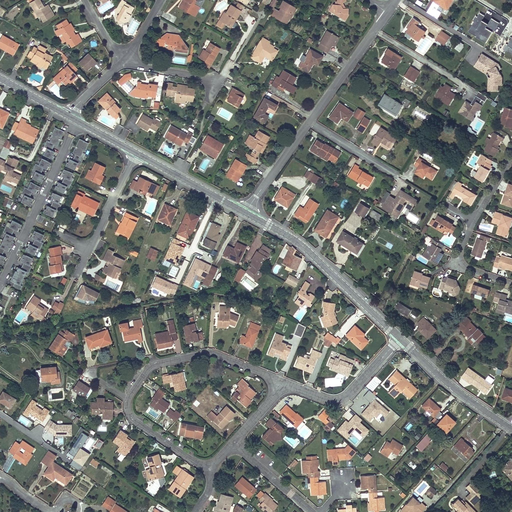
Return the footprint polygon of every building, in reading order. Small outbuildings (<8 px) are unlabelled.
[(39,0),(34,0),(30,3),(35,11),(38,16),(40,15),(42,19),(47,17),(46,15),(51,12),(48,5),(44,7),(39,0)] [(127,2),(122,0),(120,0),(116,7),(120,10),(115,18),(124,23),(128,22),(131,16),(130,15),(134,8),(126,4),(127,2)] [(185,0),(183,5),(181,4),(179,8),(194,17),(199,7),(193,4),(195,0),(194,0),(185,0)] [(294,7),(283,0),(279,7),(283,9),(284,10),(282,14),(280,13),(273,8),(269,14),(286,24),(290,18),(292,13),(291,12),(294,7)] [(336,0),(336,2),(333,2),(333,6),(334,7),(333,14),(340,18),(342,17),(344,15),(343,13),(348,13),(348,8),(342,8),(341,6),(343,4),(342,3),(345,1),(344,0),(336,0)] [(433,0),(431,5),(426,12),(436,18),(440,12),(436,10),(439,5),(446,10),(452,0),(433,0)] [(235,8),(230,5),(226,13),(221,21),(219,20),(216,25),(222,28),(225,23),(231,27),(235,21),(233,21),(234,18),(236,19),(240,11),(239,10),(235,8)] [(47,17),(42,19),(43,21),(53,15),(51,12),(46,15),(47,17)] [(485,16),(480,13),(477,17),(476,16),(473,21),(474,22),(472,26),(477,29),(476,30),(479,32),(476,37),(486,43),(492,32),(493,32),(499,23),(491,18),(487,25),(486,25),(485,25),(482,23),(483,23),(481,22),(485,16)] [(413,18),(407,27),(409,29),(410,30),(408,33),(419,41),(422,38),(424,39),(426,37),(423,35),(426,32),(417,26),(419,23),(413,18)] [(66,19),(56,24),(58,28),(55,30),(58,36),(62,34),(66,41),(68,44),(70,43),(71,47),(81,41),(79,37),(77,38),(75,35),(73,31),(68,24),(66,19)] [(452,34),(443,28),(442,30),(451,36),(452,34)] [(442,30),(435,39),(442,44),(444,42),(446,44),(451,36),(442,30)] [(337,36),(327,31),(319,43),(320,44),(317,48),(327,53),(331,46),(337,36)] [(166,33),(155,42),(157,44),(164,45),(166,48),(167,47),(174,48),(175,50),(188,52),(188,48),(178,35),(166,33)] [(2,35),(0,38),(0,47),(5,50),(6,49),(14,53),(19,45),(2,35)] [(268,41),(260,36),(248,56),(256,61),(260,54),(269,60),(275,50),(271,48),(266,45),(267,43),(268,41)] [(339,38),(337,36),(331,46),(334,47),(339,38)] [(506,44),(503,49),(511,54),(511,37),(507,45),(506,44)] [(460,42),(455,48),(459,51),(464,45),(460,42)] [(220,49),(210,43),(206,51),(203,49),(198,58),(206,62),(203,65),(209,68),(211,64),(209,63),(214,55),(215,56),(220,49)] [(46,50),(39,45),(37,49),(33,47),(31,51),(30,50),(27,55),(32,58),(38,61),(37,64),(36,65),(41,68),(42,66),(46,68),(50,62),(46,60),(49,55),(44,53),(46,50)] [(300,68),(308,72),(313,63),(317,65),(322,56),(310,49),(306,56),(303,54),(300,59),(303,61),(300,68)] [(394,69),(401,58),(388,49),(385,54),(386,55),(381,62),(382,62),(381,63),(386,67),(387,65),(394,69)] [(89,53),(78,62),(85,70),(91,66),(90,65),(95,61),(89,53)] [(500,85),(504,85),(503,77),(499,70),(496,66),(493,64),(495,62),(482,54),(474,66),(482,72),(484,69),(488,71),(493,80),(494,82),(493,82),(493,86),(490,86),(491,93),(501,91),(500,85)] [(71,62),(55,77),(59,82),(61,81),(65,84),(71,79),(72,79),(73,79),(76,76),(74,72),(77,69),(71,62)] [(498,64),(495,62),(493,64),(496,66),(499,70),(501,68),(498,64)] [(420,73),(410,66),(404,76),(413,82),(420,73)] [(484,69),(482,72),(486,74),(488,77),(490,86),(493,86),(493,82),(494,82),(493,80),(488,71),(484,69)] [(295,78),(283,70),(279,77),(277,76),(272,85),(277,88),(279,85),(284,88),(291,92),(294,86),(291,85),(295,78)] [(116,78),(120,84),(133,78),(129,71),(116,78)] [(144,83),(137,82),(136,87),(138,88),(137,94),(140,95),(139,97),(146,98),(147,95),(155,97),(157,86),(153,85),(153,84),(152,84),(151,85),(144,84),(144,83)] [(173,84),(168,83),(167,90),(168,90),(168,93),(171,93),(171,92),(176,93),(175,96),(175,102),(180,103),(180,102),(185,103),(186,99),(189,100),(189,101),(193,101),(195,90),(187,88),(187,90),(182,89),(182,88),(177,86),(177,87),(172,87),(173,84)] [(443,87),(441,86),(436,94),(442,97),(441,100),(449,105),(455,95),(450,92),(452,88),(445,84),(443,87)] [(242,93),(233,87),(231,91),(233,92),(227,101),(238,107),(243,98),(240,96),(242,93)] [(479,110),(487,98),(478,92),(476,96),(481,100),(479,103),(476,101),(473,106),(470,104),(466,101),(459,112),(472,121),(474,119),(473,116),(476,111),(479,110)] [(106,93),(98,101),(106,110),(108,109),(101,101),(108,95),(106,93)] [(400,104),(384,94),(377,105),(397,117),(404,106),(406,107),(410,101),(404,98),(400,104)] [(115,102),(108,95),(101,101),(108,109),(106,110),(113,117),(120,110),(114,103),(115,102)] [(481,100),(476,96),(470,104),(473,106),(476,101),(479,103),(481,100)] [(264,98),(253,117),(264,123),(268,116),(264,113),(268,106),(274,109),(277,105),(264,98)] [(353,113),(339,104),(329,118),(336,123),(341,117),(347,121),(353,113)] [(511,109),(506,107),(500,123),(505,125),(504,127),(511,129),(511,125),(511,121),(511,120),(511,109)] [(353,116),(361,120),(365,111),(356,108),(353,116)] [(153,121),(143,114),(137,124),(147,131),(150,127),(156,131),(161,123),(154,118),(153,121)] [(370,121),(364,118),(357,130),(362,133),(370,121)] [(21,119),(14,134),(31,142),(37,130),(29,126),(28,128),(23,125),(24,123),(26,121),(21,119)] [(187,135),(171,126),(164,137),(181,146),(185,139),(189,142),(193,135),(188,132),(187,135)] [(45,144),(53,147),(54,144),(57,146),(60,141),(58,140),(59,138),(61,139),(64,131),(55,127),(51,135),(52,136),(49,142),(46,140),(45,144)] [(397,138),(381,128),(372,142),(378,146),(381,141),(391,148),(397,138)] [(252,136),(247,145),(253,149),(251,152),(256,155),(262,146),(263,147),(269,137),(259,131),(254,138),(252,136)] [(505,137),(495,131),(493,134),(493,135),(491,138),(489,142),(485,148),(495,155),(499,148),(498,148),(497,147),(499,145),(502,140),(503,140),(505,137)] [(224,145),(207,135),(200,149),(203,151),(213,157),(214,154),(217,156),(224,145)] [(8,148),(11,142),(6,139),(3,146),(8,148)] [(75,154),(74,157),(82,161),(83,158),(80,156),(83,150),(85,151),(88,143),(79,139),(75,146),(77,147),(76,149),(75,148),(72,153),(75,154)] [(324,145),(316,140),(311,149),(319,154),(318,156),(327,161),(330,156),(337,160),(340,153),(324,143),(324,145)] [(53,147),(45,144),(43,147),(46,148),(43,155),(52,159),(54,156),(53,155),(55,152),(52,150),(53,147)] [(247,154),(244,158),(254,163),(257,159),(247,154)] [(14,169),(18,160),(12,157),(12,158),(9,157),(5,165),(3,168),(7,170),(6,171),(3,177),(7,178),(16,183),(20,175),(11,171),(10,171),(10,169),(11,169),(12,168),(14,169)] [(66,162),(65,165),(74,170),(77,163),(80,164),(82,161),(74,157),(72,160),(69,159),(68,162),(66,162)] [(49,166),(51,163),(41,158),(38,165),(35,164),(34,167),(42,171),(43,168),(46,169),(48,166),(49,166)] [(427,162),(419,158),(415,165),(419,167),(416,173),(423,177),(425,175),(426,174),(428,175),(427,176),(433,179),(438,171),(426,164),(427,162)] [(247,165),(236,159),(226,176),(234,181),(240,172),(242,173),(247,165)] [(484,159),(483,159),(481,163),(482,164),(475,175),(483,180),(490,169),(488,167),(490,163),(484,159)] [(91,170),(87,178),(100,184),(102,179),(100,178),(102,175),(105,168),(95,163),(91,170)] [(359,168),(354,165),(348,174),(352,176),(352,177),(362,183),(367,186),(373,178),(358,169),(359,168)] [(42,171),(34,167),(32,170),(35,172),(32,178),(41,183),(43,179),(42,179),(43,175),(40,174),(42,171)] [(64,178),(62,181),(71,185),(72,181),(69,180),(72,173),(63,169),(61,172),(63,173),(61,176),(64,178)] [(313,174),(306,170),(303,177),(309,180),(313,174)] [(321,179),(313,174),(309,180),(309,181),(317,186),(321,179)] [(352,176),(348,174),(347,176),(361,184),(362,183),(352,177),(352,176)] [(155,185),(140,177),(138,183),(134,190),(138,192),(140,189),(143,191),(147,192),(150,194),(155,185)] [(476,194),(461,185),(462,183),(458,180),(455,179),(450,189),(453,191),(456,192),(464,197),(463,199),(471,203),(476,194)] [(55,185),(53,189),(63,193),(66,186),(69,188),(71,185),(62,181),(61,184),(58,182),(56,186),(55,185)] [(40,186),(30,182),(27,189),(24,187),(23,191),(31,194),(32,191),(35,193),(37,189),(38,190),(40,186)] [(511,183),(511,184),(508,182),(505,192),(507,193),(506,195),(504,195),(501,202),(510,205),(511,200),(511,183)] [(287,190),(282,186),(274,199),(287,207),(293,198),(285,193),(287,190)] [(294,195),(287,190),(285,193),(293,198),(294,195)] [(31,194),(23,191),(21,194),(24,195),(21,202),(30,206),(32,203),(31,202),(32,199),(29,197),(31,194)] [(84,195),(78,191),(71,206),(82,211),(84,210),(94,214),(99,203),(84,196),(84,195)] [(417,201),(401,191),(396,200),(396,203),(394,203),(394,200),(390,197),(383,208),(393,214),(394,212),(400,216),(405,207),(403,205),(405,201),(409,204),(407,208),(411,211),(417,201)] [(53,201),(51,204),(60,208),(61,205),(58,204),(61,197),(52,192),(50,196),(51,196),(50,200),(53,201)] [(318,204),(309,199),(303,209),(299,206),(294,215),(298,217),(299,215),(307,221),(318,204)] [(369,208),(360,203),(355,211),(364,217),(369,208)] [(44,209),(43,212),(52,217),(55,210),(58,211),(60,208),(51,204),(50,207),(47,206),(45,209),(44,209)] [(164,205),(158,219),(169,224),(175,210),(169,208),(169,207),(164,205)] [(338,217),(327,210),(314,230),(325,237),(338,217)] [(380,216),(373,211),(370,215),(378,220),(380,216)] [(511,219),(511,217),(494,211),(492,219),(500,222),(499,224),(501,225),(499,231),(498,234),(506,237),(507,234),(511,219)] [(198,217),(186,212),(177,233),(187,238),(191,228),(193,229),(198,217)] [(124,236),(129,238),(139,219),(127,213),(125,216),(122,224),(124,225),(123,226),(119,232),(124,234),(124,236)] [(453,225),(438,215),(432,226),(438,230),(440,227),(444,230),(448,233),(449,232),(452,227),(453,225)] [(21,224),(12,220),(9,227),(6,226),(5,229),(12,233),(14,230),(17,231),(19,227),(20,228),(21,224)] [(217,234),(220,227),(209,221),(202,236),(205,238),(203,244),(212,249),(219,235),(217,234)] [(12,233),(5,229),(3,232),(6,233),(2,240),(12,244),(13,241),(12,241),(14,237),(11,236),(12,233)] [(35,239),(33,242),(41,246),(43,243),(40,242),(43,235),(34,230),(32,234),(33,234),(32,238),(35,239)] [(363,244),(343,232),(337,241),(352,251),(357,254),(363,244)] [(491,238),(480,235),(479,238),(477,237),(474,246),(476,246),(475,249),(473,248),(471,254),(481,257),(487,241),(489,242),(491,238)] [(173,238),(163,259),(176,265),(183,247),(178,245),(179,241),(173,238)] [(441,249),(443,246),(437,242),(432,239),(430,242),(431,243),(430,246),(428,245),(427,247),(425,251),(429,253),(427,257),(437,263),(442,253),(438,251),(440,248),(441,249)] [(12,244),(2,240),(0,245),(0,251),(3,252),(4,249),(7,251),(9,247),(10,248),(12,244)] [(26,247),(24,250),(34,255),(37,248),(40,249),(41,246),(33,242),(32,245),(29,244),(27,247),(26,247)] [(234,249),(227,246),(223,255),(238,262),(245,247),(237,243),(234,249)] [(365,245),(363,244),(357,254),(352,251),(351,253),(358,257),(365,245)] [(288,252),(282,263),(287,266),(295,270),(296,271),(302,258),(293,254),(296,249),(292,246),(291,247),(287,245),(286,247),(290,249),(288,252)] [(150,248),(146,257),(154,260),(157,251),(150,248)] [(105,266),(102,272),(113,277),(116,271),(118,272),(124,260),(113,254),(114,251),(109,249),(103,259),(107,261),(110,263),(108,267),(105,266)] [(256,251),(251,259),(254,261),(253,262),(252,261),(251,262),(249,265),(247,268),(245,271),(250,276),(251,275),(254,277),(253,278),(255,280),(261,274),(258,271),(256,270),(260,264),(261,265),(266,258),(269,254),(260,249),(257,252),(256,251)] [(511,255),(502,252),(501,255),(497,254),(494,263),(498,265),(498,263),(504,265),(504,263),(507,264),(506,266),(511,267),(511,255)] [(23,263),(22,266),(30,270),(32,266),(29,265),(32,258),(23,254),(21,257),(22,258),(21,261),(23,263)] [(49,266),(51,275),(61,272),(60,265),(62,264),(60,256),(50,258),(51,266),(49,266)] [(205,263),(195,259),(183,284),(189,287),(195,274),(204,278),(210,266),(205,263)] [(15,270),(13,274),(23,278),(26,272),(28,273),(30,270),(22,266),(21,269),(18,267),(16,271),(15,270)] [(210,266),(204,278),(202,283),(208,285),(216,268),(210,266)] [(234,279),(239,282),(245,270),(239,267),(234,279)] [(414,272),(410,282),(419,285),(427,288),(430,278),(422,275),(414,272)] [(13,286),(20,290),(22,286),(19,285),(23,278),(13,274),(12,277),(13,278),(11,281),(14,283),(13,286)] [(288,274),(284,281),(295,287),(299,280),(288,274)] [(156,277),(151,286),(168,294),(169,292),(174,294),(178,286),(173,284),(156,277)] [(247,277),(241,283),(250,291),(256,284),(247,277)] [(444,278),(442,279),(439,289),(442,290),(444,289),(448,290),(449,292),(452,293),(454,296),(459,294),(460,289),(457,284),(456,283),(456,281),(448,278),(447,280),(444,278)] [(303,303),(307,306),(314,297),(309,293),(307,296),(305,294),(305,290),(309,284),(304,281),(297,292),(298,296),(300,298),(296,304),(301,307),(303,303)] [(490,290),(474,284),(471,292),(487,297),(490,290)] [(81,286),(74,300),(75,301),(82,288),(86,287),(85,285),(81,286)] [(82,288),(75,301),(82,305),(96,305),(96,301),(100,294),(87,288),(86,287),(82,288)] [(507,296),(501,294),(495,312),(504,315),(506,310),(506,309),(511,310),(511,301),(508,300),(508,302),(505,302),(506,300),(507,296)] [(41,301),(34,296),(26,308),(32,312),(31,314),(37,318),(41,321),(49,310),(41,305),(40,306),(38,305),(39,304),(41,301)] [(59,301),(58,303),(54,301),(50,310),(59,314),(64,303),(59,301)] [(333,313),(334,304),(332,303),(323,302),(322,307),(324,307),(323,312),(324,315),(322,316),(325,325),(331,324),(330,322),(335,321),(334,317),(333,313)] [(411,310),(399,303),(396,309),(408,316),(411,310)] [(229,314),(230,307),(219,306),(218,316),(217,316),(217,324),(226,325),(229,325),(229,323),(235,326),(238,317),(229,314)] [(325,325),(322,316),(320,316),(323,327),(336,324),(335,321),(330,322),(331,324),(325,325)] [(466,316),(460,322),(458,324),(462,329),(470,336),(467,339),(472,344),(476,340),(483,334),(477,329),(474,327),(469,322),(471,321),(466,316)] [(436,330),(424,318),(418,324),(422,329),(421,330),(424,333),(423,334),(427,338),(436,330)] [(159,333),(154,334),(157,348),(171,345),(171,341),(172,341),(171,335),(175,334),(172,319),(168,320),(168,324),(167,324),(168,331),(169,335),(160,337),(159,333)] [(127,329),(126,322),(118,324),(119,330),(122,330),(124,341),(137,338),(137,342),(141,341),(139,327),(142,326),(141,320),(132,321),(133,327),(127,329)] [(242,335),(239,342),(251,347),(259,326),(251,322),(245,336),(242,335)] [(195,332),(193,323),(183,325),(187,343),(203,339),(201,331),(195,332)] [(301,337),(305,326),(298,323),(293,334),(301,337)] [(364,335),(354,326),(346,335),(360,348),(367,341),(362,337),(364,335)] [(106,329),(85,337),(88,348),(98,344),(99,346),(110,342),(106,329)] [(60,330),(49,347),(61,356),(66,347),(63,345),(67,340),(69,336),(72,339),(74,335),(67,330),(65,334),(60,330)] [(283,337),(275,334),(267,353),(273,355),(274,352),(280,354),(279,356),(286,359),(290,348),(286,346),(287,344),(281,341),(283,337)] [(486,337),(483,334),(476,340),(479,344),(486,337)] [(437,353),(442,348),(438,344),(433,349),(437,353)] [(304,358),(299,356),(295,366),(304,369),(305,367),(312,369),(316,358),(320,356),(321,354),(312,350),(309,356),(308,359),(304,358)] [(344,361),(335,357),(333,361),(330,359),(327,366),(331,367),(330,369),(339,372),(340,370),(348,373),(353,360),(345,357),(344,361)] [(35,370),(36,382),(51,381),(51,384),(60,383),(59,378),(57,378),(56,372),(55,366),(39,368),(39,370),(35,370)] [(474,377),(476,374),(467,367),(460,377),(464,379),(468,372),(474,377)] [(417,390),(395,370),(388,378),(394,384),(388,391),(395,396),(401,390),(409,397),(417,390)] [(180,372),(162,376),(163,383),(171,381),(171,383),(173,382),(175,391),(185,389),(183,379),(181,380),(180,372)] [(468,372),(464,379),(470,383),(471,382),(486,393),(492,384),(476,374),(474,377),(468,372)] [(85,397),(90,386),(77,380),(72,390),(85,397)] [(236,398),(245,407),(251,400),(249,399),(248,398),(254,391),(247,385),(248,384),(245,381),(240,387),(243,390),(238,394),(235,392),(231,397),(235,400),(236,398)] [(160,387),(157,391),(163,395),(166,391),(160,387)] [(370,403),(361,414),(368,420),(373,415),(375,417),(379,412),(385,417),(388,413),(374,399),(376,397),(368,390),(363,396),(370,403)] [(158,408),(163,412),(169,404),(161,398),(163,395),(157,391),(154,394),(156,395),(153,400),(150,403),(158,408)] [(14,399),(2,392),(0,395),(0,400),(9,407),(14,399)] [(421,406),(435,419),(437,418),(441,413),(439,410),(440,409),(429,397),(421,406)] [(107,417),(112,417),(112,402),(103,401),(103,398),(96,398),(96,402),(90,401),(90,406),(91,406),(91,412),(102,413),(102,418),(107,418),(107,417)] [(32,399),(22,414),(28,418),(30,415),(42,423),(49,411),(44,408),(42,410),(35,405),(37,403),(32,399)] [(302,420),(286,405),(279,412),(296,427),(302,420)] [(227,422),(234,413),(226,407),(217,416),(212,411),(207,417),(212,422),(213,421),(219,427),(225,420),(227,422)] [(69,409),(66,413),(71,418),(76,412),(73,410),(72,412),(69,409)] [(174,412),(169,409),(166,414),(175,422),(180,417),(174,412)] [(329,414),(324,409),(319,413),(325,418),(329,414)] [(325,418),(319,413),(317,416),(325,424),(328,421),(325,418)] [(435,419),(431,423),(434,426),(437,424),(445,432),(454,421),(446,413),(439,420),(437,418),(435,419)] [(346,421),(339,430),(348,437),(354,429),(363,436),(369,430),(359,422),(361,419),(355,414),(348,423),(346,421)] [(283,429),(270,417),(264,423),(269,428),(262,437),(268,442),(267,443),(271,446),(273,443),(277,440),(281,440),(280,435),(280,432),(283,429)] [(57,424),(50,419),(43,429),(56,436),(72,437),(72,424),(57,424)] [(333,425),(328,421),(328,422),(325,424),(323,427),(328,431),(330,428),(333,425)] [(203,427),(181,423),(178,434),(193,437),(193,434),(202,437),(203,427)] [(117,450),(125,455),(135,441),(127,435),(120,430),(113,440),(120,445),(117,450)] [(472,448),(460,437),(453,445),(468,458),(474,451),(471,449),(472,448)] [(99,448),(103,442),(98,439),(94,445),(99,448)] [(386,440),(379,451),(387,456),(390,451),(394,445),(400,449),(402,446),(392,439),(390,442),(386,440)] [(19,443),(15,441),(8,451),(13,454),(24,462),(30,453),(34,448),(22,440),(19,443)] [(337,460),(345,459),(349,459),(356,451),(348,444),(344,448),(327,449),(327,460),(331,460),(332,464),(337,463),(337,460)] [(394,445),(390,451),(396,455),(400,449),(394,445)] [(89,454),(80,448),(69,464),(79,470),(89,454)] [(24,462),(13,454),(12,456),(25,464),(32,454),(30,453),(24,462)] [(367,462),(372,456),(368,453),(363,458),(367,462)] [(161,467),(157,455),(147,458),(150,469),(149,469),(152,479),(162,476),(159,467),(161,467)] [(54,477),(65,484),(71,475),(52,461),(53,460),(49,457),(45,463),(48,466),(44,474),(53,479),(54,477)] [(92,458),(89,463),(96,467),(99,462),(92,458)] [(511,460),(509,458),(500,468),(511,479),(511,460)] [(318,466),(318,459),(302,460),(302,473),(308,473),(308,477),(310,477),(317,477),(319,477),(318,471),(317,471),(316,467),(317,467),(317,466),(318,466)] [(445,471),(448,467),(442,462),(439,466),(445,471)] [(187,472),(182,469),(176,465),(172,472),(178,476),(168,489),(177,495),(182,488),(184,489),(190,480),(184,476),(187,472)] [(367,488),(368,492),(376,491),(374,474),(360,475),(360,484),(361,484),(361,488),(367,488)] [(139,482),(131,476),(129,480),(136,485),(139,482)] [(240,476),(233,484),(247,497),(255,489),(247,482),(246,483),(245,482),(246,481),(240,476)] [(318,482),(317,477),(310,477),(311,495),(326,493),(325,486),(324,481),(318,482)] [(471,481),(465,487),(470,492),(465,497),(473,506),(484,496),(471,481)] [(431,486),(425,492),(430,497),(436,490),(431,486)] [(377,497),(376,491),(368,492),(369,502),(368,502),(369,510),(384,509),(383,497),(377,497)] [(261,500),(257,505),(265,511),(269,511),(275,506),(272,504),(273,502),(271,500),(266,495),(267,494),(263,492),(262,492),(258,497),(261,500)] [(229,505),(231,497),(221,494),(218,501),(217,501),(215,506),(214,506),(213,510),(220,511),(225,511),(228,504),(229,505)] [(108,511),(126,511),(114,503),(115,502),(107,496),(103,503),(111,508),(110,510),(108,511)] [(412,496),(399,511),(400,511),(409,511),(411,509),(413,511),(415,508),(419,511),(420,511),(425,506),(420,502),(419,503),(412,496)] [(460,511),(462,511),(463,511),(475,511),(466,502),(463,505),(457,498),(450,505),(454,508),(455,507),(457,509),(456,510),(458,511),(460,511)]
